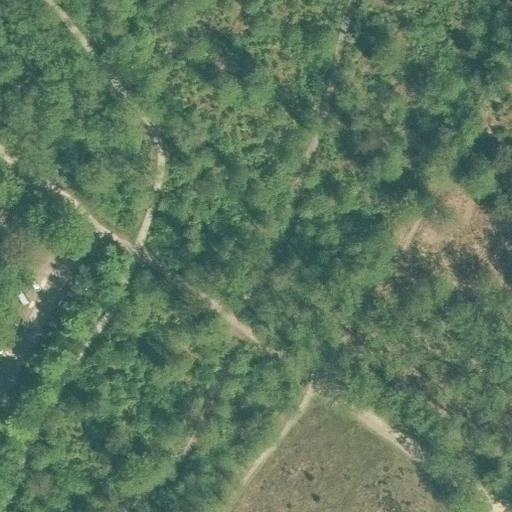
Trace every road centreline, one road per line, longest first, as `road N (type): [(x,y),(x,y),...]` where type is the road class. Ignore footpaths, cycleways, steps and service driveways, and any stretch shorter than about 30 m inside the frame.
road 1 (track): [(234,323),(284,243),(353,0)]
road 2 (track): [(128,511),(195,437),(234,323)]
road 3 (track): [(315,383),(491,511)]
road 4 (track): [(135,252),(234,323)]
